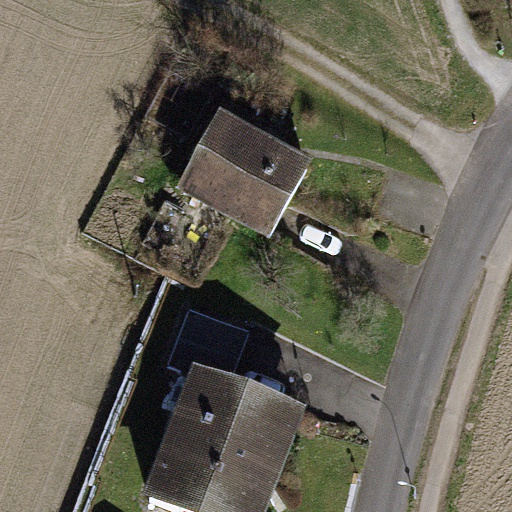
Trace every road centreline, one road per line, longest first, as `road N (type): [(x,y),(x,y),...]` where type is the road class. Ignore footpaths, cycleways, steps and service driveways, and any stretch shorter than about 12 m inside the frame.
road 1 (unclassified): [(511,150),(445,290),(405,411),(384,511)]
road 2 (track): [(497,174),(189,0)]
